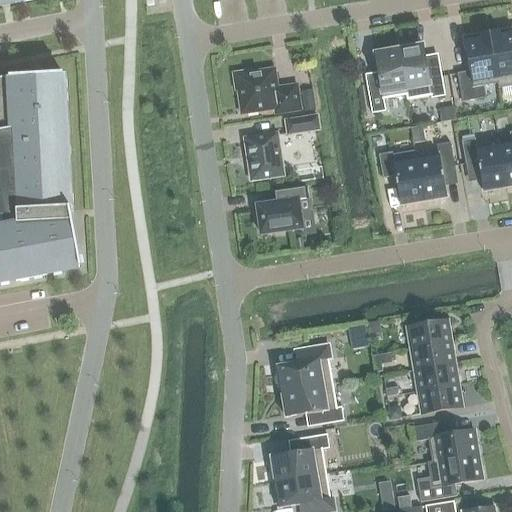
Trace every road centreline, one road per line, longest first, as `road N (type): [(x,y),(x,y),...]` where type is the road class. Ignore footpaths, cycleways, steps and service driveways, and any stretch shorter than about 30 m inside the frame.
road 1 (residential): [(225,284),(502,237)]
road 2 (residential): [(105,297),(91,17)]
road 3 (residential): [(225,284),(186,42)]
road 4 (residential): [(186,42),(426,0)]
road 5 (residential): [(228,511),(235,359),(225,284)]
road 6 (residential): [(60,511),(105,297)]
road 7 (residential): [(511,447),(480,334),(490,312),(511,309)]
